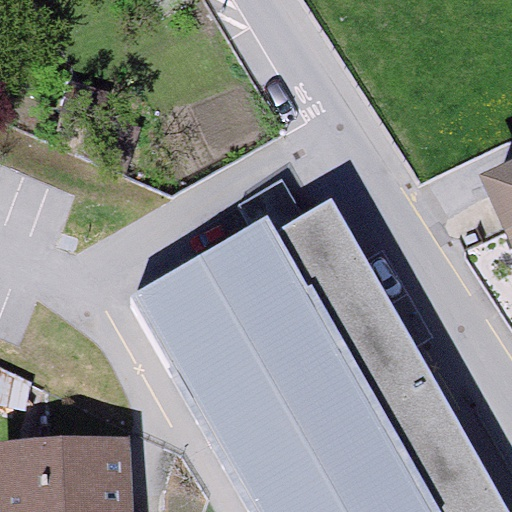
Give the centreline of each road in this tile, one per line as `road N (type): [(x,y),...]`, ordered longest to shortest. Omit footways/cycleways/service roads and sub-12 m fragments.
road 1 (residential): [(511,411),(250,0)]
road 2 (unknown): [(400,235),(511,164)]
